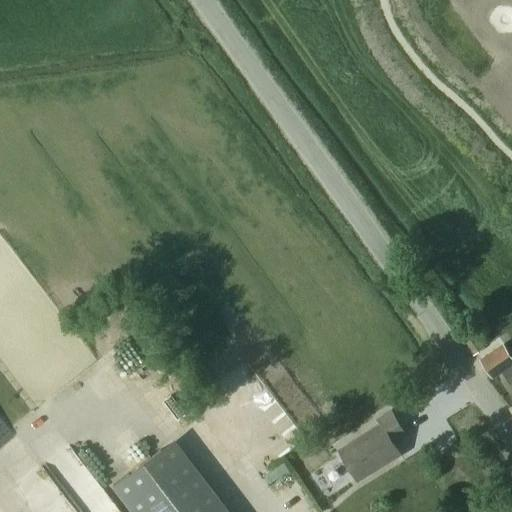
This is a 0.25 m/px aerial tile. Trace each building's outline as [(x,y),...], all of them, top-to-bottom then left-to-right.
[(471,329),(461,336),(474,354),(483,347),(471,329)] [(511,358),(504,346),(482,361),(492,376),(511,362),(511,358)] [(392,440),(404,433),(391,412),(378,420),(381,425),(340,451),(356,478),(399,452),(392,440)] [(0,436),(11,428),(0,413),(0,436)] [(54,476),(27,496),(39,511),(121,511),(71,442),(43,462),(54,476)] [(112,486),(131,511),(206,511),(160,450),(112,486)]
